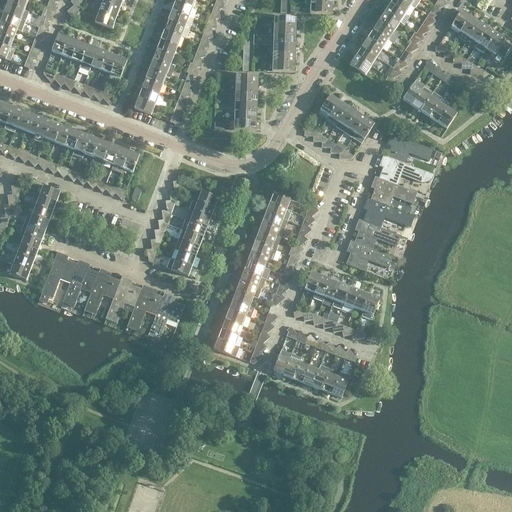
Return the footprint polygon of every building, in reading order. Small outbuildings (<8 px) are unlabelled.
[(23,0),(9,0),(8,5),(25,12),(28,2),(23,0)] [(51,10),(51,13),(56,13),(55,4),(55,1),(53,0),(50,0),(47,9),(51,10)] [(99,0),(98,2),(119,11),(123,1),(120,0),(99,0)] [(176,0),(175,3),(192,9),(195,0),(176,0)] [(222,0),(217,0),(215,7),(219,8),(219,11),(224,10),(223,1),(222,0)] [(400,0),(393,0),(390,5),(405,15),(411,7),(400,0)] [(437,11),(439,10),(447,6),(445,2),(443,3),(439,0),(433,9),(437,11)] [(93,12),(99,14),(116,20),(119,11),(98,2),(97,2),(94,3),(95,5),(93,12)] [(172,12),(189,19),(192,9),(175,3),(172,12)] [(25,23),(29,13),(25,12),(8,5),(4,15),(26,23),(25,23)] [(72,15),(77,17),(81,7),(76,5),(74,7),(68,13),(71,16),(72,15)] [(390,5),(384,14),(400,24),(405,15),(390,5)] [(311,6),(310,15),(333,16),(333,7),(311,6)] [(219,8),(215,7),(211,16),(215,18),(216,20),(221,20),(219,11),(219,8)] [(47,20),(48,23),(53,22),(51,13),(51,10),(47,9),(45,8),(41,18),(47,20)] [(432,20),(434,19),(442,15),(439,10),(437,11),(433,9),(428,17),(432,20)] [(168,22),(185,29),(189,19),(172,12),(168,22)] [(451,28),(460,33),(470,18),(461,12),(451,28)] [(99,14),(95,24),(112,30),(116,20),(99,14)] [(384,14),(379,23),(394,33),(400,24),(384,14)] [(0,25),(17,31),(22,32),(26,23),(4,15),(0,25)] [(215,18),(211,16),(207,25),(211,27),(212,30),(217,29),(216,20),(215,18)] [(44,30),(44,33),(49,32),(48,23),(47,20),(41,18),(39,17),(36,27),(39,29),(44,30)] [(426,29),(428,28),(436,23),(434,19),(432,20),(428,17),(422,26),(426,29)] [(469,39),(479,24),(470,18),(460,33),(458,37),(466,43),(469,39)] [(274,28),(296,29),(297,20),(274,19),(274,28)] [(189,31),(185,29),(168,22),(164,32),(181,38),(186,40),(189,31)] [(373,31),(388,41),(394,33),(379,23),(373,31)] [(0,25),(0,24),(0,35),(14,41),(17,31),(0,25)] [(478,45),(488,29),(479,24),(469,39),(478,45)] [(211,27),(207,25),(204,35),(208,37),(208,40),(213,39),(212,30),(211,27)] [(426,29),(422,26),(416,35),(421,38),(422,36),(430,32),(428,28),(426,29)] [(274,37),(296,38),(296,29),(274,28),(274,37)] [(40,40),(40,42),(45,42),(44,33),(44,30),(39,29),(36,38),(40,40)] [(484,54),(496,35),(488,29),(478,45),(475,48),(484,54)] [(388,41),(373,31),(367,40),(383,50),(388,41)] [(178,48),(181,38),(164,32),(161,41),(178,48)] [(415,46),(417,45),(424,41),(422,36),(421,38),(416,35),(415,34),(409,42),(411,44),(415,46)] [(0,46),(10,50),(14,41),(0,35),(0,46)] [(62,56),(69,39),(59,35),(52,53),(62,56)] [(208,37),(204,35),(200,45),(204,47),(205,50),(209,49),(208,40),(208,37)] [(493,60),(497,54),(503,59),(511,47),(504,42),(505,41),(496,35),(484,54),(493,60)] [(273,46),(296,47),(296,38),(274,37),(273,46)] [(36,49),(37,52),(41,52),(40,42),(40,40),(36,38),(32,48),(36,49)] [(72,60),(78,43),(69,39),(62,56),(72,60)] [(377,59),(383,50),(367,40),(362,49),(377,59)] [(157,51),(174,58),(178,48),(161,41),(157,51)] [(72,60),(82,64),(88,47),(78,43),(72,60)] [(409,55),(411,54),(419,49),(417,45),(415,46),(411,44),(405,52),(409,55)] [(438,48),(436,48),(435,53),(444,53),(447,54),(449,50),(440,44),(438,48)] [(204,47),(200,45),(196,55),(200,56),(201,59),(206,58),(205,50),(204,47)] [(0,58),(11,62),(14,52),(10,50),(0,46),(0,58)] [(273,46),(273,55),(295,56),(296,47),(273,46)] [(82,64),(91,67),(98,51),(88,47),(82,64)] [(32,59),(33,62),(38,61),(37,52),(36,49),(32,48),(28,58),(32,59)] [(356,57),(371,67),(377,59),(362,49),(356,57)] [(455,59),(458,55),(449,50),(447,54),(444,53),(444,58),(453,59),(455,59)] [(101,71),(108,54),(98,51),(91,67),(101,71)] [(153,61),(170,67),(174,58),(157,51),(153,61)] [(403,64),(405,63),(413,58),(411,54),(409,55),(405,52),(399,61),(403,64)] [(101,71),(111,75),(117,58),(108,54),(101,71)] [(200,56),(196,55),(192,64),(197,66),(197,69),(202,68),(201,59),(200,56)] [(273,55),(273,64),(295,65),(295,56),(273,55)] [(464,65),(467,61),(458,55),(455,59),(453,59),(453,64),(462,65),(464,65)] [(350,67),(365,76),(371,67),(356,57),(350,67)] [(32,59),(28,58),(27,62),(25,68),(28,69),(29,72),(34,71),(33,62),(32,59)] [(111,75),(121,79),(127,62),(117,58),(111,75)] [(149,71),(166,77),(167,77),(171,78),(175,69),(170,67),(153,61),(149,71)] [(397,72),(399,71),(407,67),(405,63),(403,64),(399,61),(393,70),(397,72)] [(426,66),(424,69),(433,75),(435,71),(434,69),(430,61),(425,64),(426,66)] [(472,71),(475,67),(467,61),(464,65),(462,65),(461,70),(471,71),(472,71)] [(187,73),(189,74),(193,76),(193,79),(198,78),(197,69),(197,66),(192,64),(191,64),(187,73)] [(267,73),(272,73),(295,74),(295,65),(273,64),(268,64),(267,73)] [(435,71),(433,75),(441,81),(444,77),(443,75),(439,67),(434,69),(435,71)] [(472,71),(471,71),(470,75),(482,76),(484,73),(475,67),(472,71)] [(392,81),(394,80),(402,76),(399,71),(397,72),(393,70),(390,68),(385,76),(388,78),(392,81)] [(45,71),(43,75),(51,84),(55,81),(53,79),(55,75),(45,71)] [(146,80),(163,87),(166,77),(149,71),(146,80)] [(444,77),(441,81),(450,87),(452,83),(451,81),(447,73),(443,75),(444,77)] [(189,74),(185,84),(189,86),(190,88),(195,88),(193,79),(193,76),(189,74)] [(53,79),(55,81),(61,88),(65,85),(63,83),(65,79),(55,75),(53,79)] [(236,86),(258,87),(259,78),(236,77),(236,86)] [(386,90),(396,84),(394,80),(392,81),(388,78),(382,87),(386,90)] [(452,83),(450,87),(459,92),(461,88),(460,86),(456,78),(451,81),(452,83)] [(73,87),(74,82),(65,79),(63,83),(65,85),(71,92),(74,88),(73,87)] [(146,80),(142,90),(159,96),(163,87),(146,80)] [(83,91),(84,86),(74,82),(73,87),(74,88),(80,95),(84,92),(83,91)] [(189,86),(185,84),(181,93),(185,95),(186,98),(191,97),(190,88),(189,86)] [(461,88),(459,92),(468,98),(470,95),(465,84),(460,86),(461,88)] [(92,94),(94,90),(84,86),(83,91),(84,92),(90,99),(94,96),(92,94)] [(258,87),(236,86),(235,95),(258,96),(258,87)] [(422,92),(413,86),(403,101),(412,107),(422,92)] [(412,107),(421,113),(430,98),(433,93),(424,88),(422,92),(412,107)] [(102,98),(104,94),(94,90),(92,94),(94,96),(100,103),(103,100),(102,98)] [(138,100),(155,106),(159,96),(142,90),(138,100)] [(185,95),(181,93),(178,103),(182,105),(182,108),(187,107),(186,98),(185,95)] [(430,98),(421,113),(429,118),(439,103),(442,99),(433,93),(430,98)] [(112,102),(113,97),(104,94),(102,98),(103,100),(109,107),(113,103),(112,102)] [(235,104),(257,105),(258,96),(235,95),(235,104)] [(330,97),(320,112),(319,114),(328,120),(330,118),(329,118),(339,103),(330,97)] [(429,118),(438,124),(448,109),(450,105),(442,99),(439,103),(429,118)] [(134,110),(151,116),(155,106),(138,100),(134,110)] [(182,105),(178,103),(174,113),(178,114),(179,117),(183,117),(182,108),(182,105)] [(335,128),(338,123),(348,108),(339,103),(329,118),(330,118),(328,120),(327,122),(335,128)] [(0,122),(6,125),(13,108),(3,104),(0,112),(0,122)] [(235,113),(257,114),(257,105),(235,104),(235,113)] [(5,130),(14,134),(16,129),(23,112),(13,108),(6,125),(5,130)] [(348,108),(338,123),(347,129),(357,114),(348,108)] [(447,130),(457,115),(448,109),(438,124),(447,130)] [(26,133),(32,116),(23,112),(16,129),(26,133)] [(174,125),(175,127),(180,126),(179,117),(178,114),(174,113),(172,117),(170,123),(174,125)] [(234,122),(257,123),(257,114),(235,113),(234,122)] [(344,133),(353,139),(365,120),(357,114),(347,129),(344,133)] [(36,136),(42,119),(32,116),(26,133),(36,136)] [(34,141),(44,144),(46,140),(45,140),(52,123),(42,119),(36,136),(34,141)] [(365,120),(353,139),(362,145),(374,125),(365,120)] [(234,131),(256,132),(257,123),(234,122),(234,131)] [(55,144),(61,127),(52,123),(45,140),(46,140),(55,144)] [(65,147),(71,130),(61,127),(55,144),(65,147)] [(307,132),(305,132),(304,137),(313,138),(316,138),(319,135),(309,128),(307,132)] [(65,147),(74,151),(81,134),(71,130),(65,147)] [(84,155),(91,138),(81,134),(74,151),(72,156),(82,160),(84,155)] [(316,138),(313,138),(313,143),(322,144),(325,144),(327,140),(319,135),(316,138)] [(387,158),(405,165),(409,155),(430,163),(434,152),(428,149),(392,135),(387,146),(391,147),(387,158)] [(84,155),(94,159),(100,142),(91,138),(84,155)] [(325,144),(322,144),(322,149),(331,149),(333,150),(336,146),(327,140),(325,144)] [(94,159),(104,162),(110,145),(100,142),(94,159)] [(0,150),(5,157),(9,154),(7,152),(9,147),(0,143),(0,150)] [(110,145),(104,162),(113,166),(120,149),(110,145)] [(333,150),(331,149),(331,154),(340,155),(342,155),(344,151),(336,146),(333,150)] [(7,152),(9,154),(15,160),(19,157),(17,155),(19,151),(9,147),(7,152)] [(27,159),(29,155),(29,153),(20,149),(19,151),(17,155),(19,157),(25,164),(29,161),(27,159)] [(111,171),(121,175),(123,170),(129,153),(120,149),(113,166),(111,171)] [(351,161),(353,157),(344,151),(342,155),(340,155),(339,160),(351,161)] [(139,157),(129,153),(123,170),(133,174),(139,157)] [(27,159),(29,161),(34,168),(38,165),(37,163),(39,159),(29,155),(27,159)] [(383,157),(379,167),(383,169),(379,179),(379,180),(397,186),(401,176),(421,184),(421,183),(422,183),(423,183),(424,183),(425,183),(427,182),(429,182),(429,181),(430,180),(431,180),(431,179),(432,178),(433,177),(433,176),(405,165),(387,158),(383,157)] [(37,163),(38,165),(44,171),(48,168),(47,167),(48,162),(39,159),(37,163)] [(47,167),(48,168),(54,175),(58,172),(56,170),(58,166),(48,162),(47,167)] [(56,170),(58,172),(64,179),(67,176),(66,174),(67,170),(58,166),(56,170)] [(66,174),(67,176),(73,183),(77,180),(75,177),(77,173),(67,170),(66,174)] [(75,177),(77,180),(83,187),(87,183),(85,181),(87,177),(77,173),(75,177)] [(20,179),(20,176),(15,177),(16,186),(17,189),(21,191),(25,181),(20,179)] [(85,181),(87,183),(93,190),(96,187),(95,185),(96,181),(87,177),(85,181)] [(371,201),(389,208),(393,198),(413,205),(414,203),(417,204),(418,200),(420,201),(422,196),(397,186),(379,180),(379,179),(375,178),(371,189),(375,190),(371,201)] [(95,185),(96,187),(102,194),(106,191),(105,189),(106,184),(96,181),(95,185)] [(179,184),(178,182),(173,183),(174,192),(175,195),(179,197),(183,186),(179,184)] [(105,189),(106,191),(112,198),(116,194),(114,193),(116,188),(106,184),(105,189)] [(13,199),(17,200),(21,191),(17,189),(16,186),(11,187),(13,196),(13,199)] [(43,187),(40,197),(56,204),(60,194),(43,187)] [(124,196),(126,192),(116,188),(114,193),(116,194),(122,201),(126,198),(124,196)] [(136,189),(132,199),(138,201),(142,192),(136,189)] [(171,204),(175,206),(179,197),(175,195),(174,192),(169,193),(171,202),(171,204)] [(198,203),(214,210),(218,200),(201,193),(198,203)] [(270,205),(287,211),(291,201),(273,195),(270,205)] [(9,208),(14,210),(17,200),(13,199),(13,196),(8,197),(9,206),(9,208)] [(36,207),(53,214),(56,204),(40,197),(36,207)] [(363,222),(381,229),(385,219),(405,227),(406,223),(411,225),(413,219),(409,217),(409,215),(389,208),(371,201),(367,199),(363,210),(367,212),(363,222)] [(167,215),(171,216),(175,206),(171,204),(171,202),(166,202),(167,211),(167,215)] [(198,203),(194,213),(211,219),(214,210),(198,203)] [(270,205),(266,214),(288,223),(291,213),(287,211),(270,205)] [(9,208),(9,206),(4,206),(5,215),(6,218),(10,220),(14,210),(9,208)] [(36,207),(32,217),(49,223),(53,214),(36,207)] [(313,210),(309,208),(307,214),(302,212),(300,216),(306,218),(305,218),(309,220),(312,218),(319,212),(315,208),(313,210)] [(164,224),(168,225),(171,216),(167,215),(167,211),(162,212),(163,221),(164,224)] [(194,213),(190,223),(207,229),(211,219),(194,213)] [(288,223),(266,214),(262,224),(279,231),(280,230),(284,232),(288,223)] [(2,228),(6,230),(10,220),(6,218),(5,215),(0,216),(1,225),(2,228)] [(32,217),(31,217),(27,215),(26,220),(24,225),(28,227),(45,233),(49,223),(32,217)] [(305,218),(302,228),(306,230),(308,228),(315,222),(312,218),(309,220),(305,218)] [(160,234),(164,235),(168,225),(164,224),(163,221),(158,222),(159,231),(160,234)] [(203,239),(207,229),(190,223),(185,221),(182,231),(203,239)] [(359,221),(355,231),(358,233),(354,244),(373,251),(377,240),(397,248),(401,237),(381,229),(363,222),(359,221)] [(262,224),(259,234),(280,242),(284,232),(280,230),(279,231),(262,224)] [(24,236),(42,243),(45,233),(28,227),(24,236)] [(302,228),(300,232),(298,238),(302,239),(304,237),(311,232),(308,228),(306,230),(302,228)] [(156,243),(160,245),(164,235),(160,234),(159,231),(155,232),(156,240),(156,243)] [(200,248),(203,239),(182,231),(179,241),(200,248)] [(276,252),(280,242),(259,234),(255,243),(276,252)] [(42,243),(24,236),(21,246),(38,253),(42,243)] [(298,249),(300,247),(307,241),(304,237),(302,239),(298,238),(294,248),(298,249)] [(152,253),(157,255),(160,245),(156,243),(156,240),(151,241),(152,250),(152,253)] [(196,258),(200,248),(179,241),(175,250),(179,252),(196,258)] [(346,265),(364,273),(369,262),(388,269),(393,258),(373,251),(354,244),(351,242),(347,253),(350,254),(346,265)] [(273,261),(276,252),(255,243),(251,253),(268,260),(273,261)] [(34,262),(38,253),(21,246),(17,255),(17,256),(34,262)] [(295,258),(297,257),(304,251),(300,247),(298,249),(294,248),(292,247),(289,256),(291,257),(295,258)] [(149,263),(153,264),(157,255),(152,253),(152,250),(147,251),(149,263)] [(175,261),(192,268),(196,258),(179,252),(175,261)] [(247,263),(264,269),(268,260),(251,253),(247,263)] [(31,272),(34,262),(17,256),(17,255),(13,254),(9,264),(13,266),(13,265),(31,272)] [(58,254),(41,296),(53,300),(60,280),(71,284),(78,265),(62,260),(64,256),(58,254)] [(291,268),(293,267),(300,261),(297,257),(295,258),(291,257),(287,267),(291,268)] [(163,268),(167,270),(188,278),(192,268),(175,261),(171,260),(167,258),(163,268)] [(79,262),(78,265),(71,284),(63,304),(74,308),(82,288),(92,292),(99,274),(84,268),(85,264),(79,262)] [(244,273),(261,279),(264,269),(247,263),(244,273)] [(7,269),(5,274),(27,282),(31,272),(13,265),(13,266),(11,271),(7,269)] [(288,278),(289,276),(296,270),(293,267),(291,268),(287,267),(283,276),(288,278)] [(101,270),(99,274),(92,292),(84,312),(95,316),(103,296),(113,300),(120,282),(105,276),(107,272),(101,270)] [(240,282),(257,289),(261,290),(265,281),(261,279),(244,273),(240,282)] [(311,274),(305,291),(315,294),(321,277),(311,274)] [(284,288),(286,286),(292,280),(289,276),(288,278),(283,276),(279,286),(284,288)] [(315,294),(324,298),(331,281),(321,277),(315,294)] [(125,305),(135,308),(142,290),(127,284),(128,280),(122,278),(120,282),(113,300),(106,320),(117,324),(125,305)] [(331,281),(324,298),(334,302),(340,285),(331,281)] [(236,292),(253,298),(258,300),(261,290),(257,289),(240,282),(236,292)] [(340,285),(334,302),(344,305),(350,289),(340,285)] [(146,313),(156,317),(163,298),(148,292),(149,289),(143,286),(142,290),(135,308),(127,328),(138,333),(146,313)] [(280,298),(282,296),(289,290),(286,286),(284,288),(279,286),(275,296),(280,298)] [(350,289),(344,305),(353,309),(360,292),(350,289)] [(233,302),(250,308),(253,298),(236,292),(233,302)] [(360,292),(353,309),(363,313),(369,296),(360,292)] [(163,298),(156,317),(149,336),(160,341),(165,326),(176,330),(185,307),(169,301),(171,297),(165,295),(163,298)] [(276,307),(278,305),(285,300),(282,296),(280,298),(275,296),(273,295),(270,305),(272,305),(276,307)] [(369,296),(363,313),(361,317),(372,321),(373,317),(379,300),(369,296)] [(254,310),(250,308),(233,302),(229,311),(246,318),(250,319),(254,310)] [(273,317),(275,315),(281,309),(278,305),(276,307),(272,305),(268,315),(273,317)] [(294,319),(303,318),(306,317),(307,313),(298,309),(296,313),(294,314),(294,319)] [(242,327),(246,318),(229,311),(225,321),(242,327)] [(338,322),(340,315),(330,312),(328,319),(338,322)] [(315,321),(317,317),(307,313),(306,317),(303,318),(304,322),(313,321),(315,321)] [(269,327),(271,325),(278,319),(275,315),(273,317),(268,315),(264,325),(269,327)] [(325,325),(327,320),(317,317),(315,321),(313,321),(314,326),(323,325),(325,325)] [(335,328),(337,324),(327,320),(325,325),(323,325),(324,330),(333,329),(335,328)] [(222,331),(239,337),(242,327),(225,321),(222,331)] [(344,332),(346,328),(337,324),(335,328),(333,329),(333,334),(342,332),(344,332)] [(265,336),(267,335),(274,329),(271,325),(269,327),(264,325),(261,335),(265,336)] [(288,333),(287,337),(297,341),(298,337),(297,335),(291,328),(287,331),(288,333)] [(354,336),(356,331),(346,328),(344,332),(342,332),(343,337),(352,336),(354,336)] [(235,347),(239,337),(222,331),(218,340),(235,347)] [(354,336),(352,336),(353,341),(365,339),(366,335),(356,331),(354,336)] [(298,337),(297,341),(307,345),(308,341),(307,339),(301,332),(297,335),(298,337)] [(261,346),(263,344),(270,338),(267,335),(265,336),(261,335),(257,344),(261,346)] [(308,341),(307,345),(316,349),(318,344),(316,343),(310,336),(307,339),(308,341)] [(318,344),(316,349),(326,352),(328,348),(326,346),(320,339),(316,343),(318,344)] [(218,340),(214,350),(235,358),(239,349),(235,347),(218,340)] [(328,348),(326,352),(336,356),(337,352),(336,350),(330,343),(326,346),(328,348)] [(258,356),(260,354),(266,348),(263,344),(261,346),(257,344),(253,354),(258,356)] [(337,352),(336,356),(345,360),(347,355),(345,354),(339,347),(336,350),(337,352)] [(347,355),(345,360),(355,364),(357,360),(349,350),(345,354),(347,355)] [(283,377),(291,355),(281,351),(273,373),(283,377)] [(254,366),(263,358),(260,354),(258,356),(253,354),(250,364),(254,366)] [(293,380),(299,364),(301,359),(291,355),(283,377),(293,380)] [(303,384),(309,367),(299,364),(293,380),(303,384)] [(319,371),(309,367),(303,384),(312,388),(319,371)] [(319,371),(312,388),(322,392),(328,375),(319,371)] [(328,375),(322,392),(332,395),(338,378),(328,375)] [(338,378),(332,395),(342,399),(348,382),(338,378)] [(280,461),(282,454),(273,451),(270,458),(280,461)] [(282,454),(280,461),(286,463),(288,456),(282,454)] [(286,463),(280,461),(276,471),(283,473),(286,463)]
